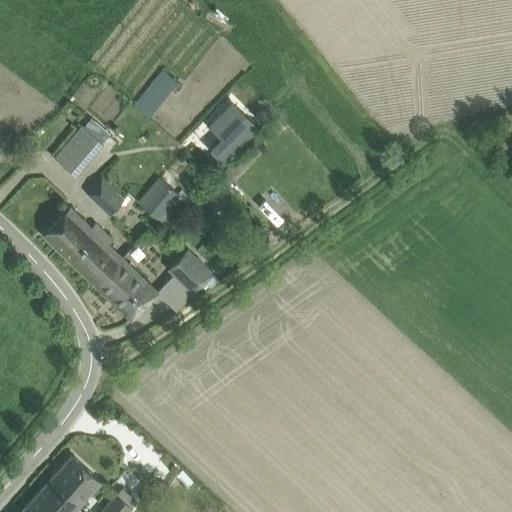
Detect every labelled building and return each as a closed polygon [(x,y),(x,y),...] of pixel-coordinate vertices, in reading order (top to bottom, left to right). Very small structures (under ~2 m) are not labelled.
[(176,81),(162,69),(133,104),(147,115),(176,81)] [(231,102),(209,125),(222,138),(211,149),(223,162),(257,127),(231,102)] [(74,174),(102,141),(82,125),(54,157),(74,174)] [(228,183),(262,149),(253,141),(220,175),(228,183)] [(87,192),(109,214),(124,199),(115,190),(117,188),(104,175),(87,192)] [(168,221),(174,214),(171,211),(182,197),(158,176),(138,201),(162,221),(165,218),(168,221)] [(209,193),(205,198),(207,202),(210,204),(214,206),(219,204),(222,199),(221,194),(216,191),(209,193)] [(95,223),(91,227),(69,206),(42,234),(95,285),(122,257),(108,244),(112,240),(105,233),(95,223)] [(193,293),(213,272),(187,247),(167,268),(193,293)] [(122,257),(95,285),(130,319),(157,291),(122,257)] [(36,493),(57,511),(71,511),(100,480),(71,454),(36,493)] [(57,511),(36,493),(19,511),(57,511)] [(128,511),(132,508),(116,494),(99,511),(128,511)]
